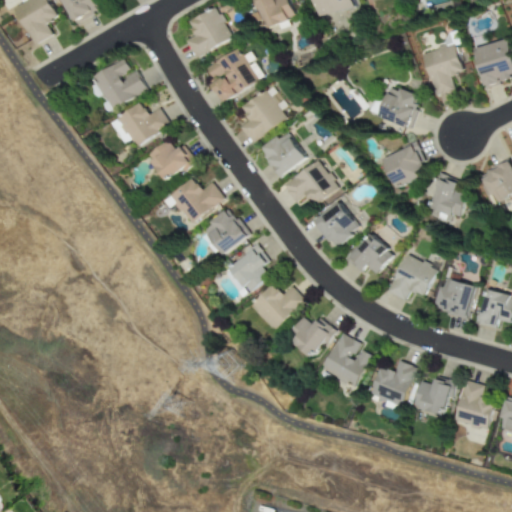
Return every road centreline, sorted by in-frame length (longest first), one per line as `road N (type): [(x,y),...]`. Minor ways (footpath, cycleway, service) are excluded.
road 1 (residential): [(511,361),(416,336),(331,284),(255,190),(143,21)]
road 2 (residential): [(47,80),(176,0)]
